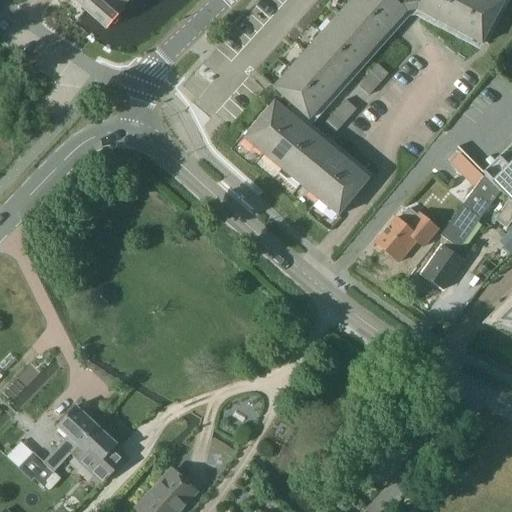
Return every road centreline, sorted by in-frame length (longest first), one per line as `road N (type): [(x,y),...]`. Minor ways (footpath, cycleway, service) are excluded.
road 1 (tertiary): [(511,404),(447,374),(309,277),(167,151),(137,134)]
road 2 (tertiary): [(0,228),(88,137),(137,134)]
road 3 (unclassified): [(0,3),(100,72),(145,86)]
road 4 (unknown): [(477,388),(371,511)]
